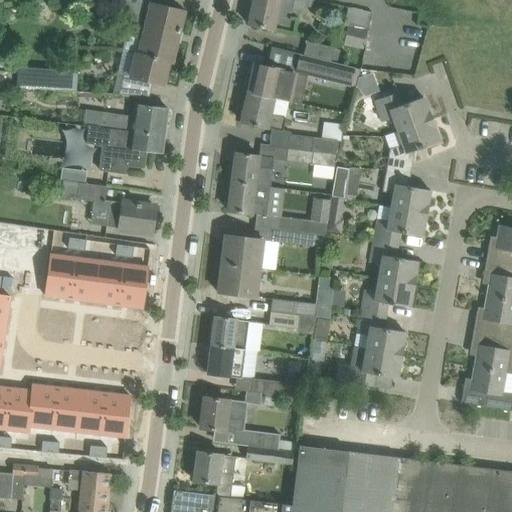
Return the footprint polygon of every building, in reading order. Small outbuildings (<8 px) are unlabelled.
[(120,0),(117,17),(145,25),(143,33),(138,53),(168,61),(183,11),(150,3),(150,0),(120,0)] [(252,0),(247,24),(249,25),(267,28),(273,30),(273,29),(293,33),(296,19),(306,6),(307,0),(252,0)] [(349,7),(348,24),(369,27),(371,9),(349,7)] [(347,26),(344,45),(363,48),(367,30),(347,26)] [(307,41),(304,55),(335,63),(338,52),(333,51),(334,47),(307,41)] [(124,49),(113,93),(118,94),(129,95),(136,95),(149,96),(152,82),(163,85),(168,61),(138,53),(124,49)] [(335,64),(335,63),(304,55),(299,54),(296,67),(354,80),(357,69),(335,64)] [(247,77),(244,91),(247,92),(247,93),(273,99),(289,102),(293,86),(296,72),(295,72),(280,69),(273,67),(267,66),(263,65),(254,63),(251,78),(247,77)] [(45,73),(17,72),(0,71),(0,87),(77,92),(77,75),(45,73)] [(358,77),(355,85),(364,95),(377,90),(370,72),(358,77)] [(414,98),(433,92),(428,75),(409,81),(414,98)] [(392,118),(396,131),(431,118),(428,108),(427,109),(423,97),(402,104),(397,92),(374,100),(381,121),(392,118)] [(247,93),(241,122),(260,127),(267,128),(283,131),(286,118),(270,115),(273,99),(247,93)] [(99,126),(99,128),(146,134),(146,131),(164,134),(168,108),(148,106),(146,105),(134,104),(133,117),(120,115),(101,112),(99,126)] [(389,148),(385,169),(410,173),(414,149),(439,141),(434,129),(435,128),(431,118),(396,131),(401,144),(389,148)] [(89,126),(86,143),(102,146),(99,170),(125,173),(126,165),(144,167),(146,150),(162,153),(164,134),(146,131),(146,134),(99,128),(89,126)] [(289,134),(288,148),(335,154),(337,140),(289,134)] [(334,167),(335,154),(288,148),(286,161),(334,167)] [(235,153),(231,182),(254,185),(254,184),(269,186),(271,170),(272,158),(258,157),(258,156),(255,156),(235,153)] [(348,169),(336,167),(331,195),(344,197),(348,169)] [(392,193),(390,207),(427,213),(428,203),(430,190),(408,186),(410,173),(385,169),(381,191),(392,193)] [(61,173),(60,179),(79,182),(80,177),(61,173)] [(0,178),(0,180),(0,186),(3,190),(10,192),(15,188),(16,181),(12,175),(5,174),(0,178)] [(63,180),(61,196),(94,200),(105,202),(105,200),(107,187),(87,184),(63,180)] [(231,182),(228,211),(247,213),(251,214),(251,213),(255,214),(265,215),(269,186),(254,184),(254,185),(231,182)] [(313,198),(310,221),(327,222),(327,219),(330,200),(313,198)] [(154,206),(134,204),(122,202),(109,201),(105,227),(119,228),(119,229),(151,233),(154,206)] [(377,218),(373,240),(397,244),(399,232),(422,236),(424,223),(425,223),(427,213),(390,207),(388,220),(377,218)] [(280,217),(278,229),(325,235),(326,232),(327,222),(310,221),(304,220),(280,217)] [(72,219),(71,230),(90,232),(91,221),(72,219)] [(329,219),(327,232),(336,233),(340,234),(342,221),(339,220),(329,219)] [(489,241),(485,259),(511,263),(511,226),(499,224),(497,237),(495,236),(489,241)] [(46,228),(45,239),(54,240),(55,229),(46,228)] [(278,229),(277,242),(279,242),(300,245),(319,247),(324,248),(325,235),(278,229)] [(225,234),(221,264),(244,267),(244,266),(259,268),(262,240),(248,238),(225,234)] [(380,264),(378,277),(414,284),(416,273),(415,273),(417,261),(395,257),(397,244),(373,240),(369,262),(380,264)] [(86,244),(85,255),(93,255),(94,245),(86,244)] [(109,246),(108,257),(117,258),(118,247),(109,246)] [(118,247),(117,258),(126,258),(127,248),(118,247)] [(488,284),(486,296),(511,300),(511,263),(485,259),(482,278),(486,284),(488,284)] [(43,260),(40,303),(64,305),(68,262),(43,260)] [(68,262),(64,305),(88,307),(92,265),(68,262)] [(255,297),(259,268),(244,266),(244,267),(221,264),(217,292),(241,295),(255,297)] [(92,265),(88,307),(112,309),(116,267),(92,265)] [(116,267),(112,309),(137,312),(141,269),(116,267)] [(364,289),(361,311),(385,315),(387,303),(409,307),(411,294),(412,294),(414,284),(378,277),(375,291),(364,289)] [(476,311),(473,330),(511,337),(511,300),(486,296),(484,308),(482,307),(476,311)] [(0,297),(0,323),(6,324),(10,299),(0,297)] [(272,298),(270,311),(299,315),(315,317),(315,316),(328,318),(330,303),(317,301),(316,304),(293,301),(272,298)] [(270,311),(269,325),(297,329),(299,315),(270,311)] [(368,335),(365,348),(402,355),(404,344),(403,344),(405,332),(383,328),(385,315),(361,311),(357,333),(368,335)] [(214,316),(211,345),(245,349),(248,321),(236,319),(234,319),(214,316)] [(474,367),(505,372),(511,373),(511,337),(473,330),(470,349),(474,355),(476,355),(474,367)] [(241,377),(245,349),(211,345),(207,373),(229,376),(241,377)] [(400,365),(402,355),(365,348),(363,362),(352,360),(348,382),(373,386),(375,374),(397,378),(399,365),(400,365)] [(310,363),(308,376),(320,377),(321,371),(316,364),(310,363)] [(511,393),(501,392),(505,372),(474,367),(472,379),(470,378),(464,382),(460,402),(510,410),(511,399),(511,393)] [(253,378),(252,391),(261,393),(305,398),(307,385),(253,378)] [(32,388),(28,430),(52,433),(56,390),(32,388)] [(0,390),(0,433),(6,434),(10,392),(0,390)] [(56,390),(52,433),(76,435),(80,392),(56,390)] [(10,392),(6,434),(27,436),(30,394),(10,392)] [(80,392),(76,435),(100,437),(104,395),(80,392)] [(104,395),(100,437),(125,439),(129,397),(104,395)] [(249,403),(204,397),(200,427),(224,430),(234,431),(232,444),(247,446),(277,450),(278,440),(279,435),(245,431),(249,403)] [(278,440),(277,450),(298,452),(298,445),(299,442),(298,442),(278,440)] [(5,442),(4,453),(13,454),(14,443),(5,442)] [(281,504),(279,511),(340,511),(345,477),(348,451),(298,445),(298,452),(296,465),(294,485),(287,484),(284,504),(281,504)] [(43,446),(42,457),(50,458),(51,448),(43,446)] [(245,459),(296,465),(298,452),(277,450),(247,446),(245,459)] [(51,448),(50,458),(59,459),(60,448),(51,448)] [(198,450),(193,480),(216,483),(220,483),(218,496),(229,497),(236,457),(220,454),(198,450)] [(90,451),(89,462),(98,462),(99,452),(90,451)] [(348,451),(345,477),(385,482),(388,456),(348,451)] [(99,452),(98,462),(106,463),(107,453),(99,452)] [(511,511),(511,470),(397,457),(390,511),(511,511)] [(0,497),(22,500),(25,477),(24,477),(25,465),(13,464),(12,473),(0,472),(0,497)] [(37,478),(38,466),(25,465),(24,477),(25,477),(37,478)] [(69,470),(69,479),(81,480),(82,471),(69,470)] [(81,480),(77,511),(109,511),(110,511),(107,510),(110,473),(82,471),(81,480)] [(52,483),(49,511),(60,511),(64,478),(52,477),(51,483),(52,483)] [(171,511),(182,511),(196,511),(199,493),(193,492),(173,490),(171,511)] [(215,511),(218,496),(199,493),(196,511),(215,511)] [(247,511),(249,500),(218,496),(215,511),(247,511)] [(247,511),(279,511),(281,504),(249,500),(247,511)]
